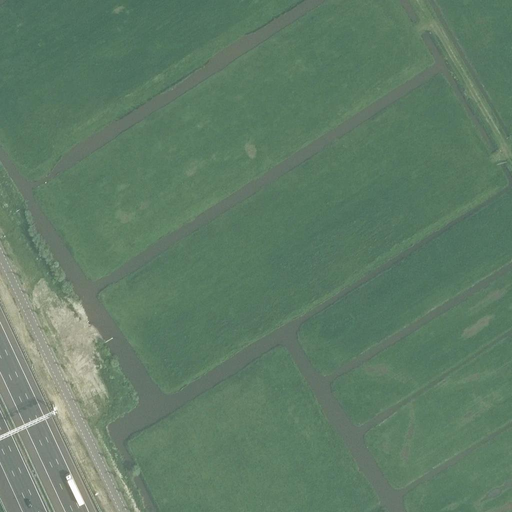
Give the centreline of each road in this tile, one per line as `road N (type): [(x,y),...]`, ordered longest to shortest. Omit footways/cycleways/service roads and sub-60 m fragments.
road 1 (unclassified): [(123,511),(0,255)]
road 2 (motorway): [(75,511),(0,351)]
